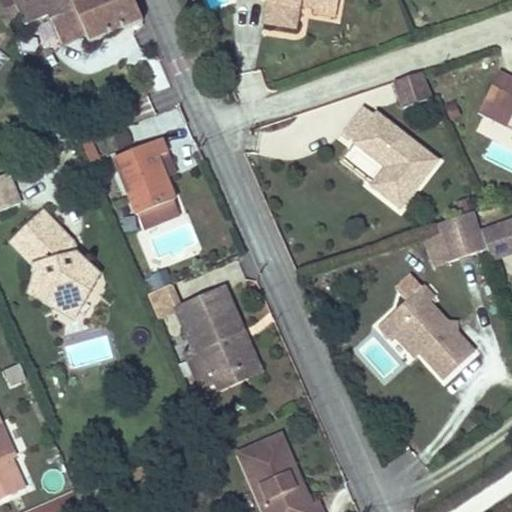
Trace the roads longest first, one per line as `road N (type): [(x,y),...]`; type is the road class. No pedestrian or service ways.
road 1 (residential): [(207,129),(377,511)]
road 2 (residential): [(207,129),(511,24)]
road 3 (residential): [(150,0),(207,129)]
